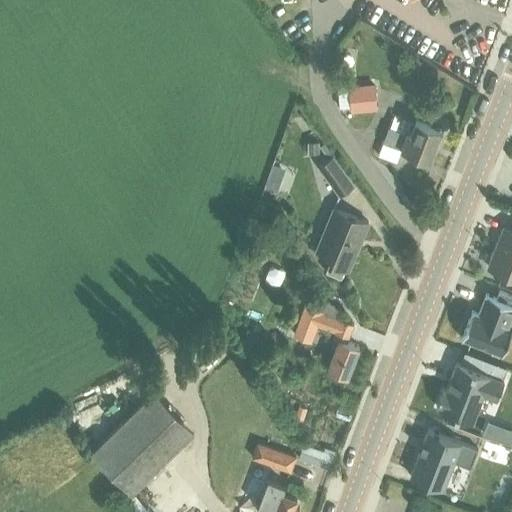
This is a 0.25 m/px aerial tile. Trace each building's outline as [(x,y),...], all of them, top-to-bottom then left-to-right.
[(374,84),(350,86),(352,111),(376,108),(376,98),(374,84)] [(430,159),(440,129),(416,120),(411,134),(390,126),(384,141),(430,159)] [(319,151),(319,139),(307,139),(307,151),(319,151)] [(340,194),(354,184),(333,156),(320,166),(340,194)] [(272,183),(293,187),(297,168),(276,164),(272,183)] [(360,242),(369,222),(334,207),(317,250),(332,256),(330,262),(347,269),(358,241),(360,242)] [(279,234),(277,218),(261,221),(264,237),(279,234)] [(496,248),(489,267),(511,275),(511,229),(504,227),(496,248)] [(468,323),(462,338),(463,338),(463,337),(466,338),(502,352),(501,353),(503,354),(508,341),(511,329),(511,325),(510,325),(511,319),(511,294),(510,294),(500,290),(497,297),(493,295),(486,293),(486,294),(479,313),(474,311),(474,310),(473,310),(468,323)] [(348,375),(359,345),(347,341),(354,323),(339,318),(342,309),(325,302),(325,300),(310,294),(295,333),(311,340),(318,320),(329,324),(328,327),(336,330),(334,337),(340,339),(328,368),(348,375)] [(248,328),(242,342),(259,350),(266,336),(248,328)] [(444,386),(437,405),(440,406),(439,407),(474,420),(485,392),(498,397),(505,378),(458,360),(451,377),(454,379),(452,382),(449,382),(447,387),(444,386)] [(135,489),(193,433),(152,391),(94,447),(135,489)] [(299,405),(293,421),(301,424),(307,408),(299,405)] [(428,429),(410,475),(444,488),(455,460),(471,467),(478,448),(428,429)] [(291,471),(297,456),(258,442),(253,457),(291,471)] [(323,450),(304,442),(299,457),(331,469),(338,451),(325,445),(323,450)] [(269,479),(258,506),(265,509),(273,511),(297,511),(300,505),(295,503),(298,496),(283,491),(285,485),(273,481),(269,479)] [(149,511),(136,495),(127,503),(134,511),(149,511)]
